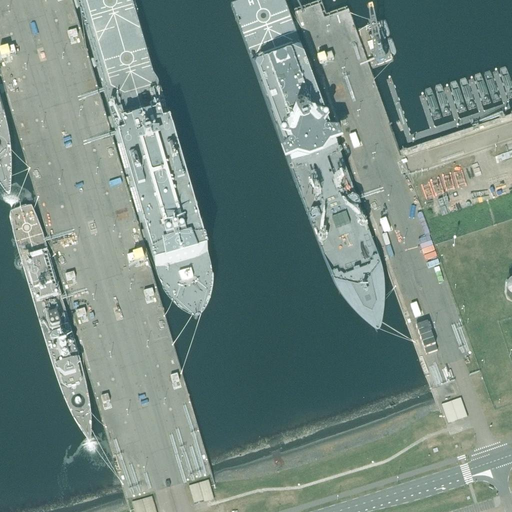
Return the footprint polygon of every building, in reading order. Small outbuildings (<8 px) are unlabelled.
[(78,37),(76,31),(67,34),(69,39),(78,37)] [(10,57),(8,51),(0,53),(0,54),(1,59),(10,57)] [(330,54),(317,58),(320,65),(333,60),(334,60),(331,53),(330,54)] [(359,147),(355,135),(349,137),(354,149),(359,147)] [(390,232),(385,220),(380,222),(384,234),(390,232)] [(133,256),(134,262),(143,259),(141,254),(133,256)] [(65,276),(67,282),(75,279),(74,273),(65,276)] [(144,293),(145,298),(154,296),(152,290),(144,293)] [(420,316),(416,305),(411,306),(415,318),(420,316)] [(76,313),(78,318),(86,316),(85,310),(76,313)] [(170,377),(172,384),(179,382),(177,375),(170,377)] [(101,398),(103,405),(110,403),(108,396),(101,398)] [(441,407),(448,425),(467,418),(461,400),(441,407)] [(214,501),(209,482),(189,488),(194,507),(214,501)] [(156,511),(152,498),(132,504),(134,511),(156,511)]
